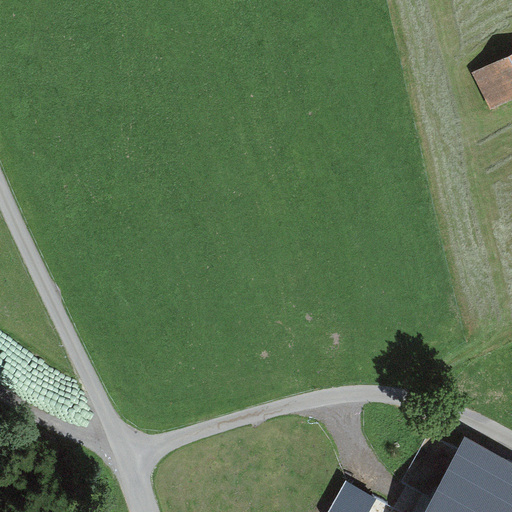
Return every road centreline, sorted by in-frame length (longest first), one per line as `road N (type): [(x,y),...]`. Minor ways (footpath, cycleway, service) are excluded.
road 1 (unclassified): [(148,511),(0,189)]
road 2 (track): [(414,399),(445,366),(511,329)]
